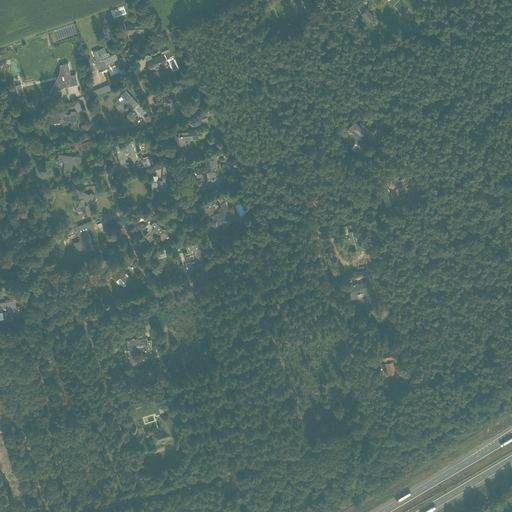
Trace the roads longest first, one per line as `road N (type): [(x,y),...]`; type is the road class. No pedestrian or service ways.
road 1 (unclassified): [(153,296),(249,258),(313,199),(333,0)]
road 2 (track): [(71,511),(369,428)]
road 3 (track): [(511,48),(419,154),(375,190),(313,199)]
road 4 (track): [(223,271),(125,52)]
road 5 (track): [(369,428),(321,257),(313,199)]
road 6 (residential): [(153,296),(86,106)]
road 7 (track): [(242,511),(327,501),(366,445),(396,431)]
road 8 (unknown): [(141,492),(85,320)]
road 9 (unclassified): [(0,340),(153,296)]
road 10 (track): [(369,428),(412,428),(511,370)]
road 11 (motorway): [(511,437),(385,511)]
